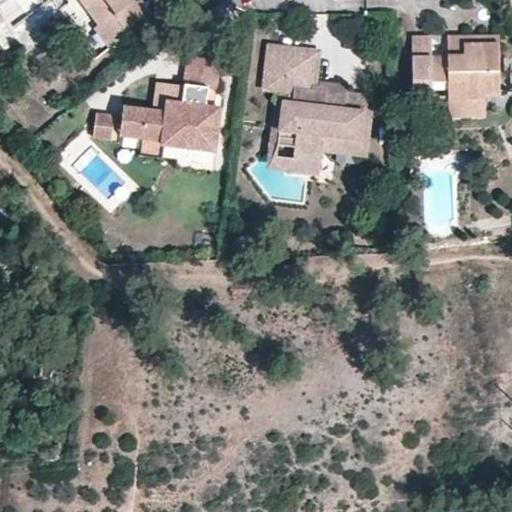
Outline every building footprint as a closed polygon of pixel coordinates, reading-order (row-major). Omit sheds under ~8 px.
[(96,0),(87,8),(99,25),(94,29),(110,48),(147,20),(132,0),(96,0)] [(463,46),(499,45),(498,38),(448,38),(448,57),(463,58),(463,46)] [(448,100),(485,100),(485,96),(500,97),(499,45),(463,46),(463,58),(448,57),(431,57),(431,66),(413,66),(414,103),(431,101),(432,83),(447,83),(448,100)] [(335,139),(334,150),(358,153),(360,141),(358,141),(358,134),(355,133),(356,116),(359,117),(360,111),(363,112),(364,99),(342,96),(342,99),(330,97),(331,92),(311,91),(312,77),(300,77),(303,53),(272,49),(270,77),(287,78),(286,88),(295,89),(293,108),(287,108),(286,127),(281,126),(278,148),(295,150),(294,156),(320,159),(321,149),(322,138),(324,129),(336,130),(335,139)] [(300,77),(312,77),(315,54),(303,53),(300,77)] [(162,141),(162,146),(215,152),(220,109),(205,107),(208,89),(215,90),(219,61),(188,57),(182,104),(166,102),(165,112),(123,107),(122,117),(95,115),(93,138),(111,140),(113,125),(122,126),(120,137),(142,140),(162,141)] [(287,78),(270,77),(269,87),(286,88),(287,78)] [(485,100),(448,100),(448,118),(485,117),(485,100)] [(286,127),(287,108),(277,107),(272,147),(278,148),(281,126),(286,127)] [(322,138),(321,149),(334,150),(335,139),(322,138)] [(162,141),(142,140),(140,157),(161,159),(162,146),(162,141)] [(295,150),(278,148),(276,164),(275,170),(282,171),(319,176),(320,159),(294,156),(295,150)] [(8,192),(13,199),(18,195),(13,188),(8,192)] [(0,346),(1,348),(10,337),(0,328),(0,346)]
